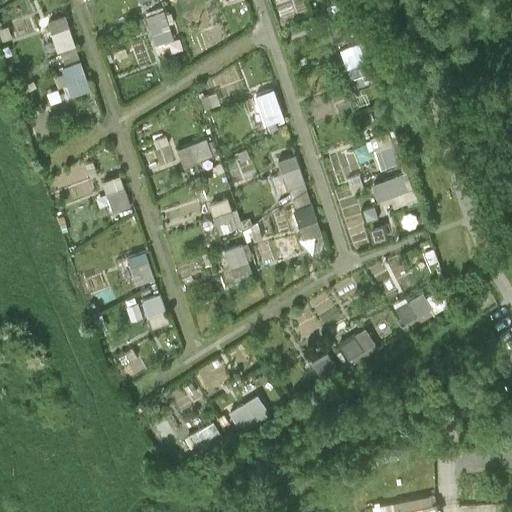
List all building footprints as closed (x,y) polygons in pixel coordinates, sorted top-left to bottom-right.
[(344,2),(328,8),(338,37),(354,31),(344,2)] [(162,12),(146,18),(155,45),(172,40),(162,12)] [(63,17),(47,24),(57,52),(73,47),(63,17)] [(359,44),(342,50),(352,79),(369,73),(359,44)] [(62,64),(79,58),(75,47),(59,53),(62,64)] [(79,62),(62,68),(72,96),(88,90),(79,62)] [(282,118),(273,90),(256,96),(266,124),(282,118)] [(389,132),(372,138),(382,169),(399,162),(389,132)] [(205,140),(178,149),(184,166),(211,157),(205,140)] [(305,184),(295,154),(277,160),(288,190),(305,184)] [(404,174),(375,183),(380,200),(409,191),(404,174)] [(119,178),(102,184),(112,212),(128,206),(119,178)] [(226,200),(209,206),(219,234),(237,228),(226,200)] [(293,206),(299,229),(318,224),(311,201),(293,206)] [(242,245),(226,251),(236,279),(253,273),(242,245)] [(144,252),(127,258),(136,285),(153,279),(144,252)] [(424,293),(398,308),(407,324),(433,309),(424,293)] [(158,294),(141,300),(151,330),(169,324),(158,294)] [(365,328),(339,345),(348,360),(375,344),(365,328)] [(327,353),(312,362),(322,377),(337,368),(327,353)] [(245,403),(229,412),(239,428),(255,418),(245,403)] [(213,422),(187,438),(197,453),(222,437),(213,422)]
